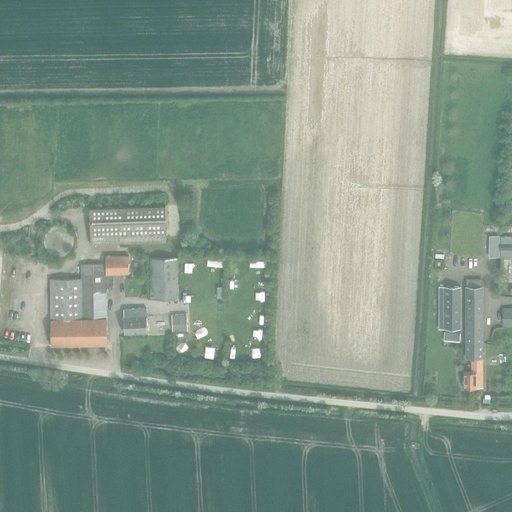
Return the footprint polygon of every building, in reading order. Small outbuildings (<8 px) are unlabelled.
[(89,208),(90,244),(166,242),(164,206),(89,208)] [(106,344),(105,286),(113,286),(112,274),(128,273),(128,255),(104,256),(105,263),(80,264),(80,278),(49,279),(51,345),(106,344)] [(150,299),(178,299),(178,257),(150,258),(150,299)] [(460,286),(444,286),(444,328),(460,328),(460,286)] [(472,371),(463,371),(463,387),(476,388),(476,387),(482,387),(482,358),(482,356),(482,286),(481,286),(471,286),(466,286),(465,358),(472,358),(472,371)] [(511,308),(503,308),(503,325),(511,324),(511,308)] [(124,333),(147,333),(147,309),(126,309),(126,316),(124,316),(124,333)] [(171,315),(172,331),(187,330),(186,314),(171,315)] [(444,332),(443,340),(459,341),(460,333),(444,332)]
